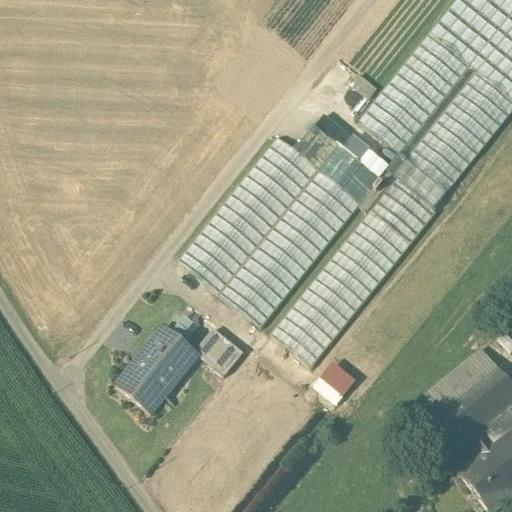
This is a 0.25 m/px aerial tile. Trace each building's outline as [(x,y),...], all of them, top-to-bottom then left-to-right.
[(511,0),(463,0),(359,130),(399,162),(511,22),(511,0)] [(511,36),(406,168),(447,201),(511,119),(511,36)] [(296,158),(278,144),(178,268),(262,336),(374,198),(377,200),(383,193),(380,190),(388,179),(353,151),(346,159),(315,134),(296,158)] [(396,186),(269,342),(311,376),(438,220),(396,186)] [(164,334),(150,352),(154,355),(135,378),(134,380),(161,401),(162,400),(184,373),(188,377),(189,376),(189,375),(198,364),(199,364),(200,363),(195,359),(186,351),(193,343),(180,332),(172,341),(164,334)] [(244,360),(214,336),(195,359),(200,363),(225,384),(244,360)] [(511,392),(481,355),(412,410),(451,458),(466,446),(480,434),(511,408),(511,392)] [(161,401),(134,380),(135,378),(131,375),(116,393),(150,423),(166,404),(162,400),(161,401)] [(511,408),(480,434),(495,452),(511,438),(511,408)] [(480,434),(466,446),(480,464),(495,452),(480,434)] [(480,464),(459,480),(483,511),(500,511),(511,503),(511,438),(495,452),(480,464)]
